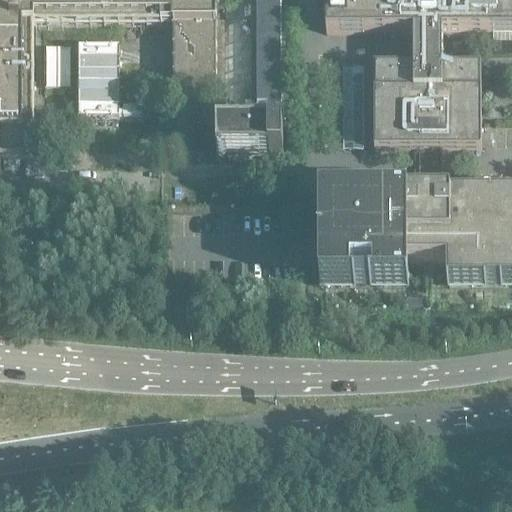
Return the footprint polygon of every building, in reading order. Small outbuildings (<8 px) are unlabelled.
[(34,163),(34,97),(34,29),(173,29),(173,31),(174,31),(174,49),(173,49),(173,50),(174,50),(174,63),(173,63),(173,64),(174,64),(174,77),(173,77),(173,78),(161,78),(161,111),(173,111),(173,112),(217,112),(216,0),(0,0),(0,179),(1,179),(1,178),(1,164),(34,163)] [(283,107),(283,0),(257,0),(258,107),(267,107),(283,107)] [(481,155),(481,71),(443,71),(443,37),(511,36),(511,0),(326,0),(326,6),(336,6),(336,15),(326,15),(326,37),(414,37),(414,71),(375,71),(374,83),(375,155),(481,155)] [(45,92),(69,92),(69,53),(45,53),(45,92)] [(83,72),(83,143),(122,143),(122,72),(83,72)] [(284,163),(284,137),(284,135),(283,135),(283,113),(269,114),(269,126),(259,126),(259,140),(225,140),(225,127),(193,127),(193,129),(196,129),(196,168),(235,168),(235,170),(236,170),(236,158),(270,158),(270,163),(284,163)] [(442,168),(442,155),(415,155),(415,168),(415,202),(320,202),(320,287),(320,290),(409,289),(409,268),(428,268),(448,268),(448,288),(511,288),(511,201),(442,202),(442,168)] [(425,304),(408,304),(408,316),(425,316),(425,304)]
